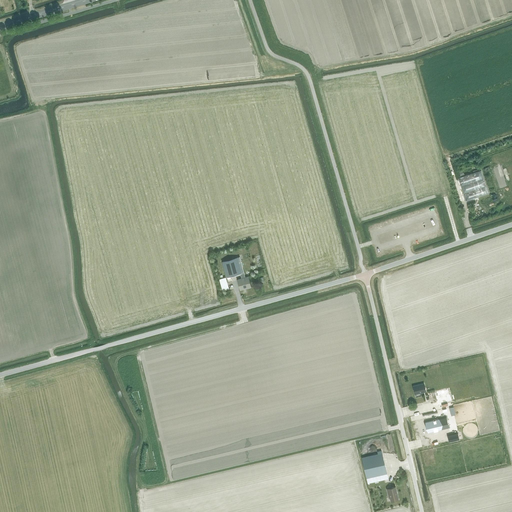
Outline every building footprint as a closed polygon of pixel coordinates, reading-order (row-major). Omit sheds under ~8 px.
[(466,201),(489,194),(481,171),(458,178),(466,201)] [(244,272),(243,268),(240,257),(223,261),(227,277),(240,273),(242,279),(238,280),(240,288),(246,286),(247,288),(251,287),(248,277),(245,278),(244,272)] [(228,289),(225,277),(218,279),(222,291),(228,289)] [(414,394),(426,392),(424,383),(412,386),(414,394)] [(438,419),(425,422),(428,432),(440,429),(448,427),(446,417),(438,419)] [(458,433),(447,435),(447,436),(448,436),(449,442),(459,440),(457,433),(458,433)] [(388,479),(382,453),(381,451),(377,452),(377,454),(361,458),(367,484),(388,479)] [(391,501),(398,499),(395,487),(386,489),(388,498),(390,497),(391,501)]
